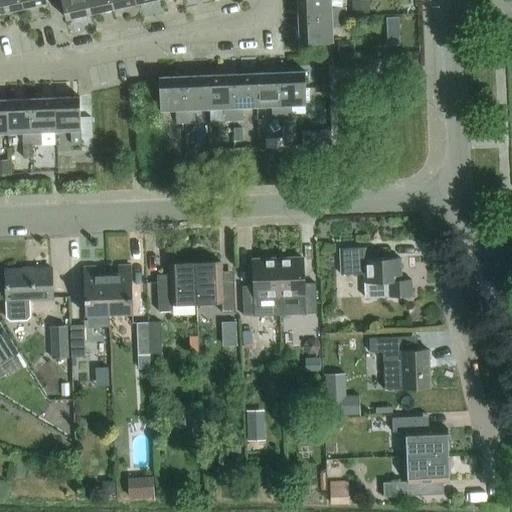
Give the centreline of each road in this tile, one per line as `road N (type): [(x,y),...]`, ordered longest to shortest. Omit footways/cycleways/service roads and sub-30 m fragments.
road 1 (residential): [(447,190),(424,199),(0,216)]
road 2 (residential): [(0,68),(69,65),(258,20),(271,0)]
road 3 (residential): [(447,190),(456,173),(449,0)]
road 4 (residential): [(511,301),(447,190)]
